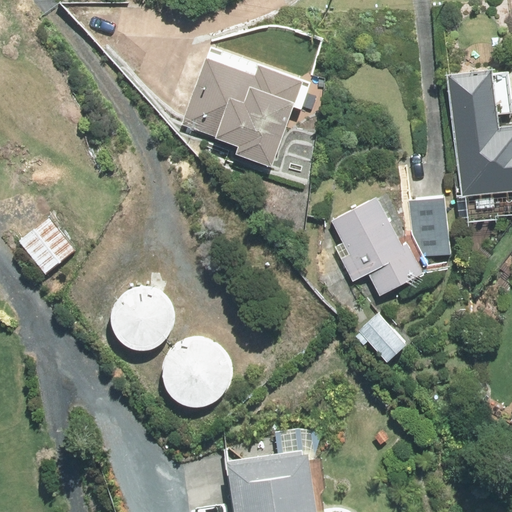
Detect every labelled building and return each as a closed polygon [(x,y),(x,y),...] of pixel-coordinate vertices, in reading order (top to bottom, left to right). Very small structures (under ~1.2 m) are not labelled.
[(243,145),(241,152),(276,165),(308,80),(264,64),(260,74),(211,55),(186,123),(243,145)] [(468,195),(469,207),(488,205),(499,193),(511,191),(511,126),(503,128),(502,113),(511,111),(511,79),(511,75),(498,76),(497,67),(453,72),(465,195),(468,195)] [(346,243),(338,247),(356,281),(371,273),(382,295),(426,272),(410,243),(404,246),(378,197),(334,221),(346,243)] [(447,198),(410,201),(413,236),(424,256),(452,253),(447,198)] [(50,218),(23,240),(50,272),(77,250),(50,218)] [(119,337),(123,341),(127,345),(132,348),(137,350),(142,350),(148,351),(153,350),(159,348),(164,345),(168,341),(171,337),(174,332),(176,327),(177,321),(177,316),(176,310),(174,305),(171,300),(168,296),(163,293),(159,290),(153,288),(148,287),(142,287),(137,288),(132,290),(127,293),(123,296),(119,301),(116,305),(114,311),(113,316),(113,322),(114,327),(116,332),(119,337)] [(410,341),(381,311),(362,330),(363,332),(358,337),(366,346),(371,340),(390,360),(410,341)] [(164,374),(165,379),(167,386),(171,391),(174,395),(179,399),(184,402),(190,403),(196,404),(201,404),(207,403),(213,401),(218,398),(222,394),(226,389),(229,384),(230,379),(231,373),(231,367),(230,361),(228,356),(225,351),(221,346),(217,343),(212,340),(206,338),(200,337),(194,337),(189,338),(183,340),(178,343),(174,347),(170,351),(167,356),(165,362),(164,368),(164,374)] [(376,435),(384,444),(391,438),(384,429),(376,435)] [(335,511),(336,510),(319,511),(312,451),(229,461),(231,474),(234,474),(238,511),(335,511)]
